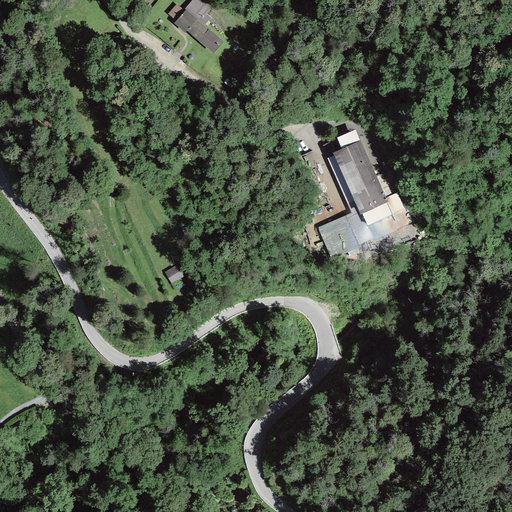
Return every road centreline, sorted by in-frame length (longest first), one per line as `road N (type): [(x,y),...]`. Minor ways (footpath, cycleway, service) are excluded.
road 1 (tertiary): [(0,177),(48,242),(90,332),(118,358),(156,359),(257,302),(303,304),(313,312),(326,339),(321,368),(262,424),(251,450),(258,482),(286,511)]
road 2 (track): [(47,392),(79,409),(142,421),(165,464),(207,511)]
